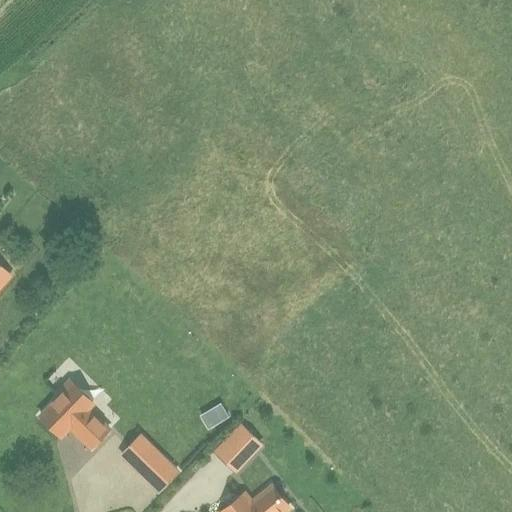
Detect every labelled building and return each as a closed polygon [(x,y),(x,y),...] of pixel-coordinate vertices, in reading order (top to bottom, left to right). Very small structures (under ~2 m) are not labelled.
[(0,286),(10,275),(0,266),(0,286)] [(59,396),(40,416),(61,436),(71,426),(75,430),(73,432),(91,449),(109,430),(87,409),(92,404),(69,381),(56,393),(59,396)] [(241,425),(231,436),(246,450),(256,439),(241,425)] [(157,453),(138,471),(159,491),(177,472),(157,453)] [(244,494),(221,511),(283,511),(289,508),(272,487),(256,499),(259,503),(254,507),(244,494)]
